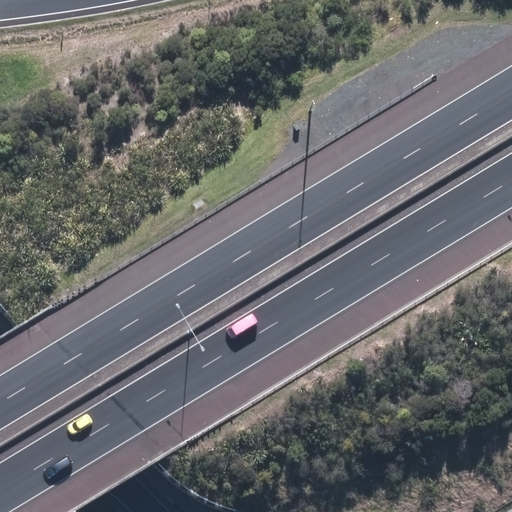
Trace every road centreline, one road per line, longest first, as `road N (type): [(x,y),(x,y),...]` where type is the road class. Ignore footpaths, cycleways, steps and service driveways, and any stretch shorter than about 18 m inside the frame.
road 1 (motorway): [(511,177),(0,492)]
road 2 (motorway): [(0,404),(511,93)]
road 3 (secondary): [(24,422),(130,511)]
